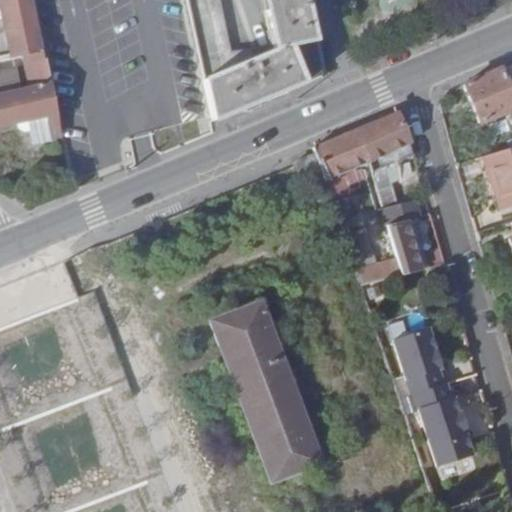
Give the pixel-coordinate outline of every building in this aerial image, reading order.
[(1,0),(2,1),(8,27),(14,57),(24,55),(27,63),(32,86),(24,87),(0,93),(0,124),(29,117),(50,112),(55,135),(62,134),(32,0),(1,0)] [(186,0),(198,47),(214,122),(323,74),(306,0),(263,0),(270,28),(275,48),(237,64),(231,48),(220,0),(186,0)] [(14,57),(8,27),(0,29),(0,68),(18,65),(27,63),(24,55),(14,57)] [(0,93),(24,87),(18,65),(0,68),(0,93)] [(511,98),(499,69),(463,85),(479,124),(511,109),(511,98)] [(34,140),(55,135),(50,112),(29,117),(34,140)] [(396,112),(381,118),(386,127),(400,121),(396,112)] [(196,115),(157,125),(162,145),(201,136),(196,115)] [(381,118),(354,130),(364,160),(381,209),(396,204),(389,180),(411,171),(406,157),(413,155),(409,140),(400,121),(386,127),(381,118)] [(354,130),(313,147),(315,154),(323,178),(364,160),(354,130)] [(511,147),(483,156),(498,210),(511,206),(511,147)] [(323,178),(315,154),(292,161),(300,183),(309,180),(316,198),(328,194),(323,178)] [(333,209),(329,197),(299,206),(303,218),(333,209)] [(413,201),(381,211),(386,226),(406,221),(418,217),(413,201)] [(386,226),(403,275),(445,263),(440,247),(416,254),(406,221),(386,226)] [(257,301),(207,320),(268,482),(319,463),(257,301)] [(430,335),(394,346),(409,396),(443,385),(445,384),(430,335)] [(443,385),(409,396),(414,411),(417,411),(448,401),(443,385)] [(438,475),(475,463),(467,441),(469,440),(464,424),(462,424),(457,410),(454,412),(451,400),(448,401),(417,411),(438,475)]
